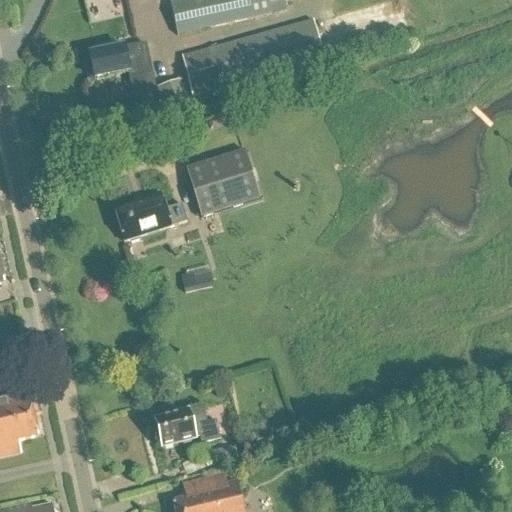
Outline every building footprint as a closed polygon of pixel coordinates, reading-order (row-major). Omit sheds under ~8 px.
[(284,0),(203,0),(171,7),(178,41),(272,21),(270,11),(286,7),(284,0)] [(190,102),(325,63),(313,23),(179,61),(190,102)] [(155,96),(145,47),(144,47),(124,52),(124,51),(109,54),(109,53),(103,54),(104,55),(89,58),(94,83),(97,82),(97,83),(108,81),(108,80),(128,76),(129,81),(134,80),(138,99),(155,96)] [(164,118),(186,111),(176,82),(155,89),(164,118)] [(160,113),(144,116),(148,134),(163,130),(160,113)] [(200,221),(260,203),(245,155),(185,173),(200,221)] [(141,240),(187,226),(181,208),(165,213),(160,197),(144,202),(145,204),(114,214),(124,246),(127,244),(131,246),(139,243),(141,240)] [(209,270),(186,275),(187,278),(181,280),(185,298),(196,295),(196,291),(213,288),(209,270)] [(0,461),(20,457),(18,445),(38,441),(29,404),(9,408),(7,402),(0,403),(0,461)] [(206,427),(202,412),(188,415),(188,414),(175,417),(175,420),(154,425),(158,438),(156,441),(158,445),(160,447),(161,451),(180,446),(183,448),(190,447),(192,443),(195,443),(195,441),(199,440),(202,448),(220,444),(215,425),(206,427)] [(252,431),(252,432),(255,445),(268,442),(273,440),(269,427),(262,428),(252,431)] [(234,449),(204,457),(207,470),(237,463),(234,449)] [(226,487),(224,478),(193,486),(195,493),(181,496),(183,502),(172,505),(173,511),(242,511),(236,484),(226,487)]
